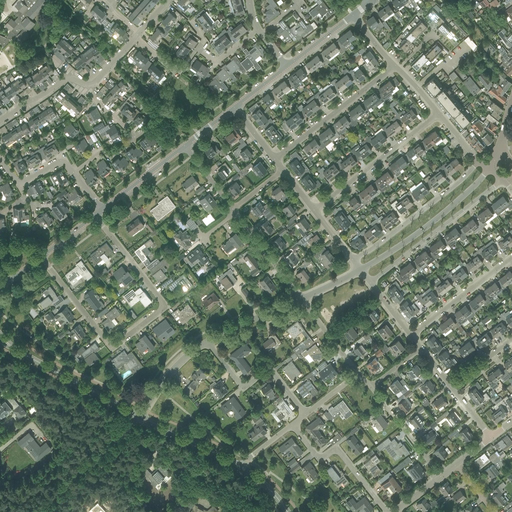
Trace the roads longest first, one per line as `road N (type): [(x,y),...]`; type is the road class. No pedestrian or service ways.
road 1 (residential): [(95,215),(160,300),(159,311),(117,344),(107,342),(41,256)]
road 2 (residential): [(369,283),(502,181)]
road 3 (unclassified): [(360,272),(434,221),(488,168)]
road 4 (residential): [(477,161),(354,262)]
road 5 (residential): [(314,209),(438,114)]
road 6 (residential): [(274,159),(394,66)]
road 7 (residential): [(305,413),(270,372),(242,388),(206,342)]
road 8 (tertiary): [(139,416),(12,349)]
road 9 (residential): [(383,511),(338,451),(314,453),(292,424)]
road 10 (residential): [(409,334),(511,257)]
road 11 (unclassified): [(32,511),(124,432)]
